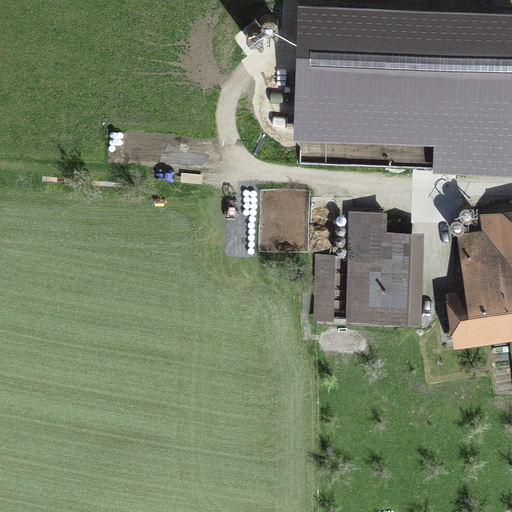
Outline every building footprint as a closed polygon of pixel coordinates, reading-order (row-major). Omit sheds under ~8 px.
[(511,168),(511,18),(308,13),(304,133),(457,137),(456,167),(511,168)] [(462,219),(470,219),(474,212),(470,206),(462,206),(459,212),(462,219)] [(463,237),(472,296),(443,302),(445,317),(461,315),(464,335),(511,327),(511,212),(491,216),(494,233),(463,237)] [(349,318),(421,320),(421,304),(409,304),(411,223),(391,223),(391,235),(383,235),(384,221),(352,220),(349,318)] [(330,317),(331,256),(318,255),(316,317),(330,317)]
